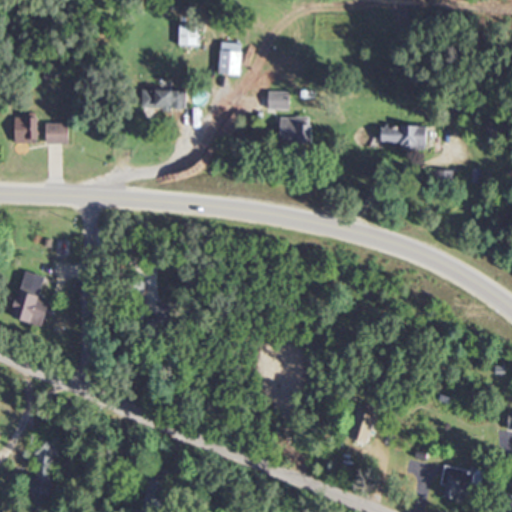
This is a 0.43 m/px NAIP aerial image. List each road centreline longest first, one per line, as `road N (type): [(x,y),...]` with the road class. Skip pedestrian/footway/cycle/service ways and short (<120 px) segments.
road 1 (secondary): [(0,192),(185,204),(359,233),(430,257),(511,310)]
road 2 (residential): [(380,511),(0,359)]
road 3 (residential): [(75,390),(86,196)]
